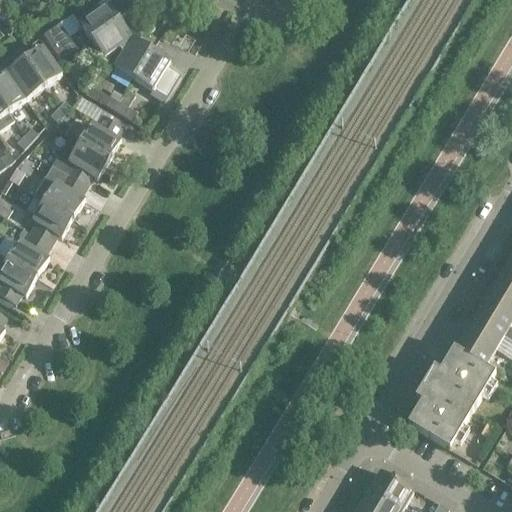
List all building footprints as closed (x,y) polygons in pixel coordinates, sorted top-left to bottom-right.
[(79,25),(92,43),(120,24),(107,6),(79,25)] [(133,42),(120,24),(92,43),(104,61),(118,51),(121,54),(133,42)] [(79,53),(60,27),(44,38),(62,64),(70,59),(79,53)] [(152,53),(133,42),(121,54),(124,57),(115,72),(134,83),(152,53)] [(43,51),(24,64),(44,92),(62,79),(43,51)] [(171,65),(152,53),(134,83),(153,94),(171,65)] [(76,67),(70,59),(62,64),(68,73),(76,67)] [(44,92),(24,64),(7,76),(27,104),(44,92)] [(27,104),(7,76),(0,80),(0,104),(9,117),(27,104)] [(90,89),(85,96),(98,104),(102,97),(90,89)] [(111,100),(106,108),(115,114),(120,105),(111,100)] [(0,134),(14,124),(9,117),(0,104),(0,134)] [(65,104),(58,111),(65,118),(72,111),(65,104)] [(137,116),(120,105),(115,114),(132,125),(137,116)] [(65,118),(58,111),(51,119),(58,126),(65,118)] [(92,127),(80,146),(110,164),(121,145),(117,143),(124,132),(103,119),(96,130),(92,127)] [(65,121),(58,132),(65,136),(66,135),(72,125),(65,121)] [(31,131),(24,139),(31,145),(38,138),(31,131)] [(31,145),(24,139),(17,146),(24,153),(31,145)] [(71,141),(53,170),(88,191),(94,181),(98,183),(110,164),(80,146),(71,141)] [(88,191),(53,170),(35,199),(44,205),(74,223),(85,204),(81,202),(88,191)] [(74,223),(44,205),(33,224),(37,226),(30,237),(52,250),(58,239),(62,242),(74,223)] [(52,250),(30,237),(24,247),(20,245),(8,264),(38,282),(49,263),(45,260),(52,250)] [(26,301),(38,282),(8,264),(0,258),(0,299),(15,309),(22,298),(26,301)] [(511,261),(500,280),(511,287),(511,261)] [(511,287),(500,280),(489,299),(511,312),(511,287)] [(511,325),(511,312),(489,299),(478,317),(507,334),(509,330),(511,325)] [(507,334),(478,317),(467,336),(495,353),(504,339),(511,344),(511,331),(509,330),(507,334)] [(467,336),(456,354),(484,371),(485,371),(495,353),(467,336)] [(440,375),(434,372),(425,387),(473,415),(496,378),(485,371),(484,371),(456,354),(454,352),(440,375)] [(473,415),(425,387),(416,402),(422,405),(408,428),(450,453),(473,415)] [(487,426),(481,437),(488,441),(494,431),(487,426)] [(381,476),(369,495),(397,511),(403,511),(413,496),(381,476)] [(397,511),(369,495),(358,511),(397,511)]
